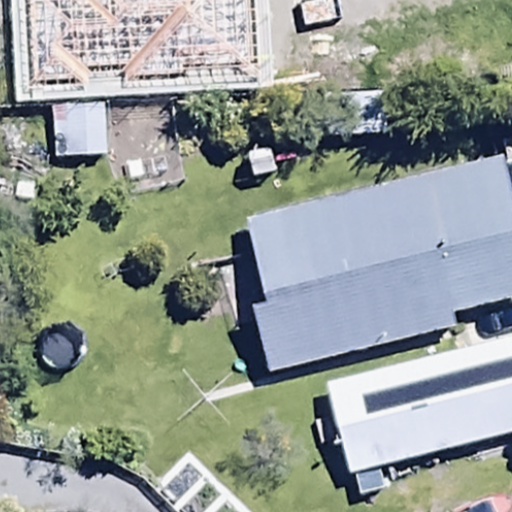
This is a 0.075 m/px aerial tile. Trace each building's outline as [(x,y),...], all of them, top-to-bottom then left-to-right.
[(0,0),(0,51),(23,51),(24,89),(367,76),(366,42),(425,40),(423,0),(0,0)] [(386,101),(327,103),(328,143),(388,141),(386,101)] [(120,113),(49,115),(50,160),(121,159),(120,113)] [(511,176),(503,178),(499,163),(244,220),(265,310),(252,313),(266,376),(456,333),(452,316),(511,302),(511,176)] [(511,347),(321,390),(341,481),(511,442),(511,347)]
